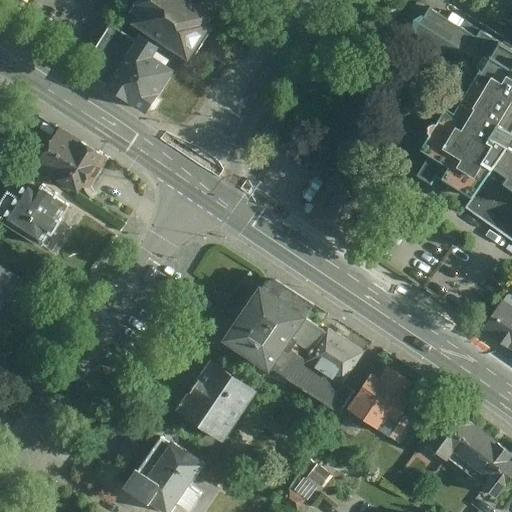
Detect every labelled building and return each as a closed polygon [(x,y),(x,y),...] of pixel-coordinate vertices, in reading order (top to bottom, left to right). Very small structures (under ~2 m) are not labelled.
[(216,23),(181,0),(141,0),(123,27),(187,68),(216,23)] [(227,0),(191,0),(218,16),(227,0)] [(511,242),(511,52),(486,37),(482,43),(421,7),(403,36),(408,52),(479,93),(455,132),(450,128),(425,166),(433,170),(422,186),(438,196),(440,192),(472,214),(511,242)] [(80,74),(108,93),(140,45),(112,26),(80,74)] [(178,70),(140,45),(108,93),(145,118),(178,70)] [(87,195),(110,160),(66,130),(42,165),(87,195)] [(349,238),(379,191),(338,164),(336,167),(319,156),(310,170),(317,175),(304,196),(307,211),(349,238)] [(0,217),(45,248),(76,203),(28,170),(0,211),(0,217)] [(0,317),(31,273),(0,251),(0,317)] [(265,271),(223,331),(271,365),(286,343),(313,305),(265,271)] [(511,300),(506,296),(485,326),(511,345),(511,300)] [(366,348),(330,324),(307,357),(286,343),(271,365),(341,412),(356,389),(345,382),(366,348)] [(182,408),(225,435),(257,386),(214,359),(182,408)] [(381,373),(373,368),(349,406),(402,442),(415,422),(400,412),(413,394),(407,390),(414,377),(389,360),(381,373)] [(500,492),(511,476),(511,450),(458,410),(434,443),(500,492)] [(168,511),(205,459),(166,432),(130,485),(168,511)] [(223,486),(235,469),(219,458),(208,476),(223,486)] [(234,480),(215,511),(262,511),(269,501),(234,480)]
